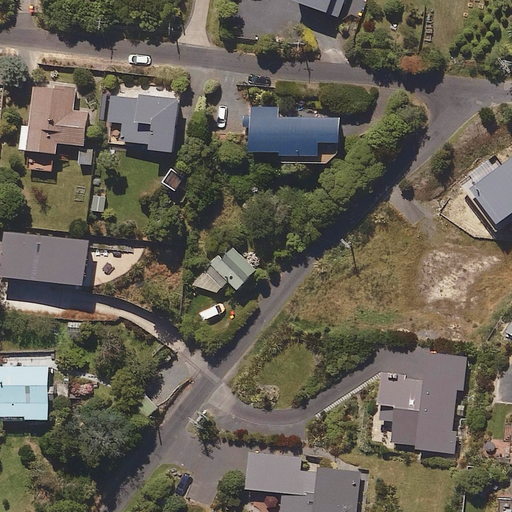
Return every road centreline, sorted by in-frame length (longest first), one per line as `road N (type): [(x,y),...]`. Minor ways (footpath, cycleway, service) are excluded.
road 1 (residential): [(128,511),(503,84)]
road 2 (residential): [(503,84),(201,53)]
road 3 (residential): [(201,53),(0,33)]
